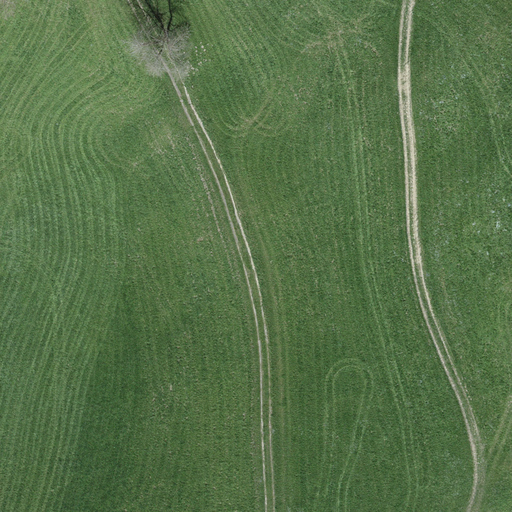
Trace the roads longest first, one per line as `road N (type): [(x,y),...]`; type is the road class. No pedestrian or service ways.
road 1 (track): [(267,511),(270,426),(241,266),(130,0)]
road 2 (track): [(406,0),(418,273),(478,442),(475,511)]
